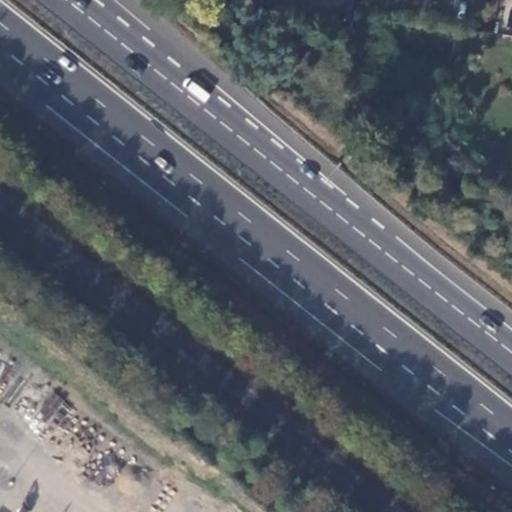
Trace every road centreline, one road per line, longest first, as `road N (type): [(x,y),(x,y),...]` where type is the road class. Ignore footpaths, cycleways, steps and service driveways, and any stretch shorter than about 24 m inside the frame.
road 1 (unclassified): [(384,511),(0,210)]
road 2 (trunk): [(170,160),(511,430)]
road 3 (trunk): [(511,354),(181,93)]
road 4 (trunk): [(0,26),(170,160)]
road 5 (trunk): [(0,38),(170,160)]
road 6 (trunk): [(181,93),(63,0)]
road 7 (trunk): [(181,93),(82,0)]
